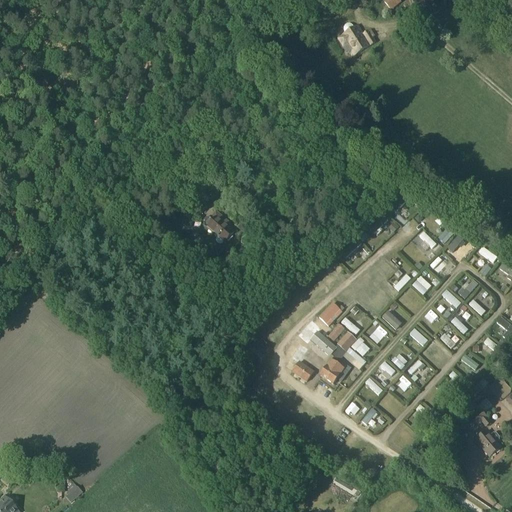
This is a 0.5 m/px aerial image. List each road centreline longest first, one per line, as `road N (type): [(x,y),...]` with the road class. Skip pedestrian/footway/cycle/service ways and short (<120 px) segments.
road 1 (track): [(45,274),(295,0)]
road 2 (track): [(462,266),(332,414)]
road 3 (track): [(409,233),(344,286),(377,319)]
